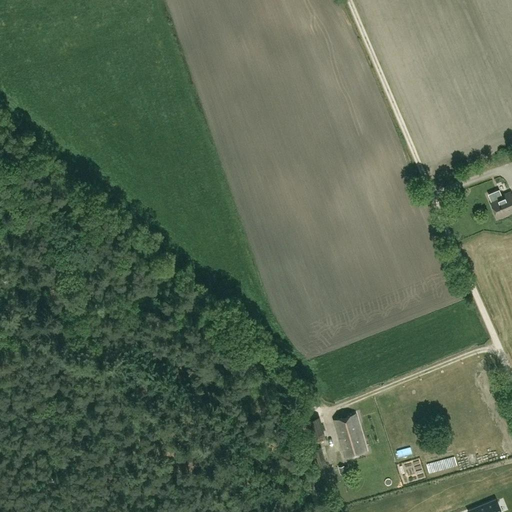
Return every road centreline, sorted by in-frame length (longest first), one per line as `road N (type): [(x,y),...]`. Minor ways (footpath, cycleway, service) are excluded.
road 1 (track): [(511,379),(349,0)]
road 2 (track): [(496,343),(327,408)]
